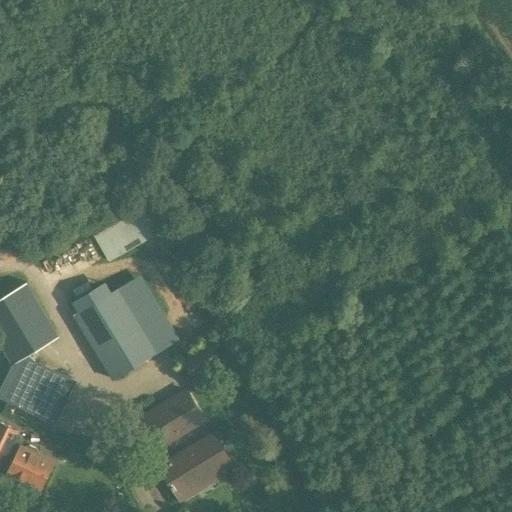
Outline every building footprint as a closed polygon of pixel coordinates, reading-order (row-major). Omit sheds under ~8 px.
[(160,232),(145,207),(94,236),(109,262),(160,232)] [(118,291),(76,317),(113,378),(155,353),(179,339),(141,277),(118,291)] [(0,297),(0,341),(12,362),(29,354),(59,335),(28,281),(0,297)] [(181,359),(194,381),(222,364),(209,342),(181,359)] [(29,354),(12,362),(0,386),(0,395),(55,423),(70,392),(76,381),(37,362),(29,354)] [(185,390),(133,421),(152,451),(203,420),(185,390)] [(251,409),(237,417),(247,436),(262,427),(251,409)] [(19,431),(0,421),(0,457),(4,460),(19,431)] [(159,465),(179,498),(192,491),(189,486),(230,462),(213,433),(159,465)] [(8,472),(40,487),(53,461),(37,453),(36,448),(29,444),(24,446),(21,444),(8,472)]
